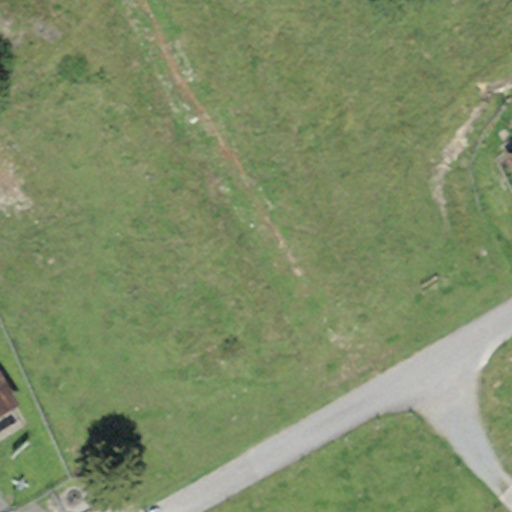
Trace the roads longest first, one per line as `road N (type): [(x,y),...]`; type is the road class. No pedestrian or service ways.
road 1 (track): [(177,511),(511,323)]
road 2 (track): [(431,369),(511,498)]
